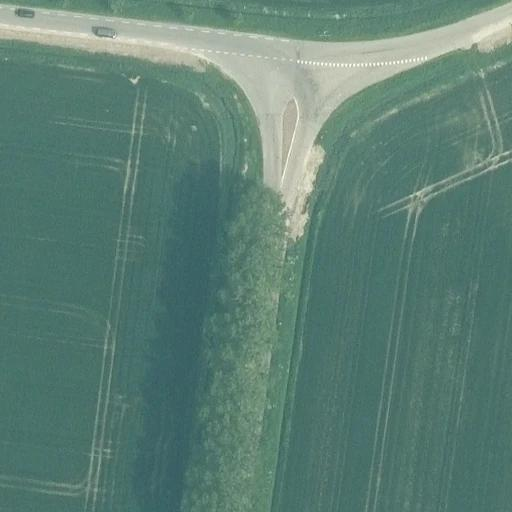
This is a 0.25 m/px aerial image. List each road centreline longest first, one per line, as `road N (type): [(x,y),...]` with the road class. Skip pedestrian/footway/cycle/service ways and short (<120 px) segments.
road 1 (tertiary): [(237,511),(278,191)]
road 2 (tertiary): [(277,48),(0,17)]
road 3 (unclassified): [(511,10),(399,50),(310,51)]
road 4 (tertiary): [(278,191),(294,154),(310,51)]
road 5 (tertiary): [(277,48),(271,118),(278,191)]
